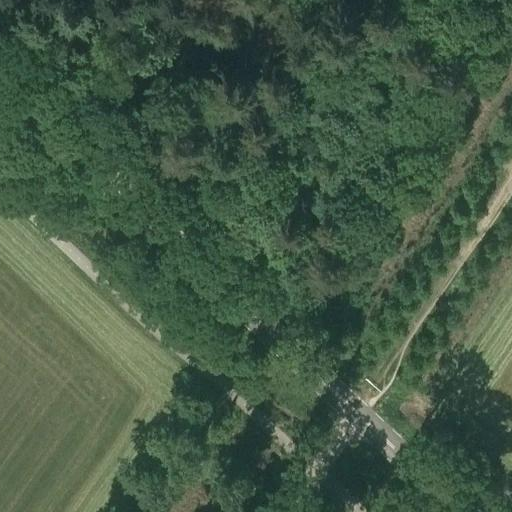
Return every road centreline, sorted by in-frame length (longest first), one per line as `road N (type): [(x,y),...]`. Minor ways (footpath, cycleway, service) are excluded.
road 1 (secondary): [(0,70),(474,511)]
road 2 (track): [(511,173),(289,511)]
